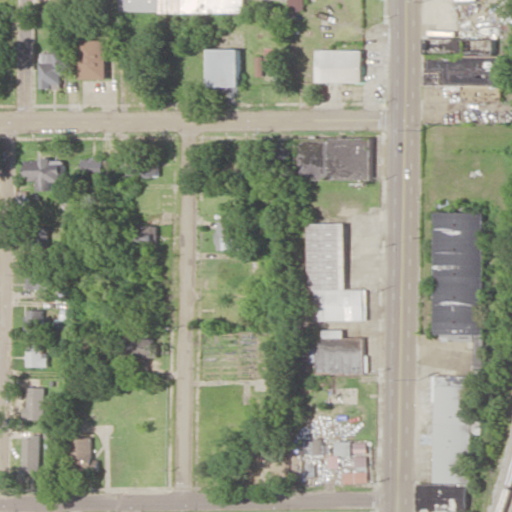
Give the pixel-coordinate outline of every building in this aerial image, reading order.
[(122,0),(122,12),(247,13),(247,0),(122,0)] [(289,0),(290,10),(306,10),(305,0),(289,0)] [(496,39),(427,38),(426,84),(502,85),(502,56),(496,56),(496,39)] [(108,40),(81,40),(82,79),(108,79),(108,40)] [(241,87),(241,49),(211,49),(210,87),(241,87)] [(319,81),(319,50),(364,50),(364,82),(319,81)] [(42,89),(63,89),(62,75),(67,75),(67,53),(41,53),(42,89)] [(501,85),(493,85),(493,94),(492,94),(491,101),(501,101),(501,85)] [(297,138),(297,178),(373,178),(373,138),(297,138)] [(121,168),(128,168),(127,175),(159,176),(160,157),(121,156),(121,168)] [(104,159),(81,159),(82,174),(104,173),(104,159)] [(27,160),(27,182),(37,181),(37,191),(52,190),(51,182),(66,182),(66,160),(27,160)] [(436,333),(437,211),(486,212),(485,333),(436,333)] [(241,250),(242,222),(217,221),(216,249),(241,250)] [(368,289),(348,290),(347,223),(310,223),(311,291),(316,291),(316,321),(368,320),(368,289)] [(139,245),(159,244),(159,225),(138,226),(139,245)] [(29,290),(51,289),(51,263),(29,263),(29,290)] [(27,334),(45,335),(45,310),(27,309),(27,334)] [(366,337),(345,337),(345,330),(318,330),(318,374),(368,374),(368,354),(365,354),(366,337)] [(156,340),(135,341),(136,357),(157,356),(156,340)] [(28,348),(28,367),(50,367),(49,348),(28,348)] [(471,511),(473,376),(434,376),(433,483),(421,483),(420,511),(471,511)] [(45,419),(46,387),(27,387),(26,419),(45,419)] [(24,436),(24,474),(42,474),(41,436),(24,436)] [(95,437),(73,437),(72,470),(94,471),(95,437)] [(323,440),(305,440),(305,453),(327,453),(327,446),(323,446),(323,440)] [(352,442),(336,442),(336,455),(352,455),(352,442)] [(343,483),(368,483),(367,456),(356,457),(356,472),(343,472),(343,483)] [(307,476),(315,477),(316,464),(307,464),(307,476)]
